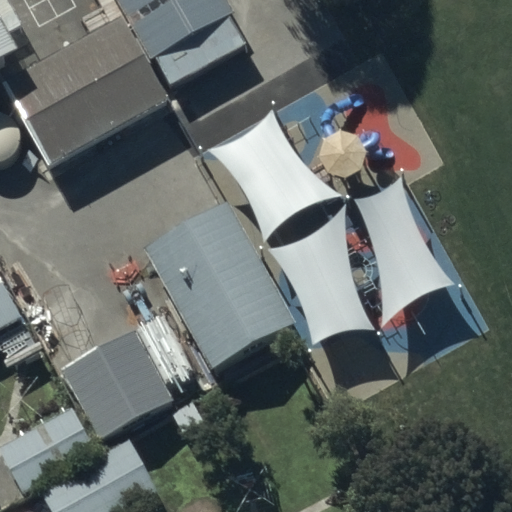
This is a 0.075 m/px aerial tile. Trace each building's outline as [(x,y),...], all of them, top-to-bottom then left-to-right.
[(247,46),(221,0),(115,0),(168,92),(247,46)] [(170,105),(122,20),(1,88),(49,172),(170,105)] [(0,66),(10,62),(0,43),(0,66)] [(147,263),(213,381),(295,336),(228,217),(147,263)] [(36,355),(0,285),(0,343),(13,367),(36,355)] [(137,349),(68,385),(100,446),(169,410),(137,349)] [(65,412),(3,445),(24,485),(87,452),(65,412)] [(134,450),(47,495),(56,511),(111,511),(155,489),(134,450)]
